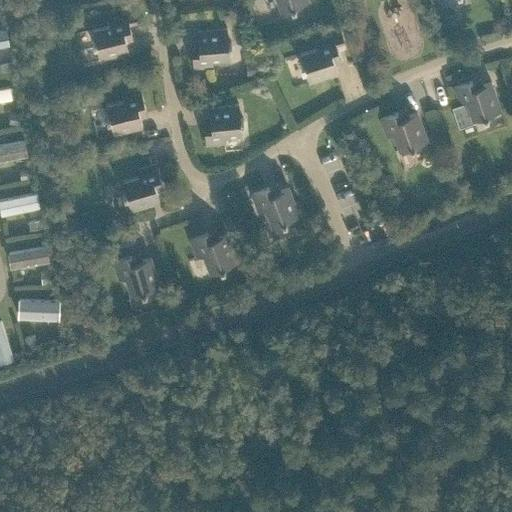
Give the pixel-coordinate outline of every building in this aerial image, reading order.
[(276,0),(279,11),(308,2),(307,0),(276,0)] [(245,1),(231,5),(234,14),(248,10),(245,1)] [(444,26),(456,22),(454,13),(441,17),(444,26)] [(109,26),(92,30),(99,59),(128,52),(124,34),(131,33),(126,14),(107,19),(109,26)] [(198,49),(191,49),(193,69),(212,67),(211,60),(229,58),(226,28),(197,31),(198,49)] [(338,54),(336,47),(344,44),(341,34),(314,41),(316,48),(299,54),(308,82),(337,74),(331,56),(338,54)] [(8,61),(0,62),(0,70),(9,70),(8,61)] [(251,75),(260,74),(259,61),(250,62),(251,75)] [(471,81),(453,87),(459,105),(451,107),(457,128),(473,123),(472,120),(500,111),(491,83),(473,88),(471,81)] [(123,101),(106,105),(113,134),(142,127),(137,110),(144,108),(140,89),(121,94),(123,101)] [(210,125),(203,126),(205,145),(224,143),(223,136),(241,134),(238,104),(208,107),(210,125)] [(8,123),(18,125),(20,114),(10,112),(8,123)] [(397,112),(379,119),(386,137),(393,134),(399,151),(427,140),(416,112),(400,119),(397,112)] [(139,176),(122,181),(130,210),(159,202),(154,185),(161,183),(155,164),(137,170),(139,176)] [(21,179),(31,177),(29,167),(19,170),(21,179)] [(268,187),(250,194),(257,212),(264,209),(270,226),(298,215),(288,187),(271,194),(268,187)] [(40,218),(27,221),(29,229),(42,227),(40,218)] [(207,233),(189,240),(195,258),(202,255),(208,272),(237,261),(226,234),(209,240),(207,233)] [(93,255),(84,257),(87,271),(96,270),(93,255)] [(131,256),(112,261),(118,280),(125,278),(130,295),(159,286),(150,258),(133,263),(131,256)] [(61,336),(58,326),(49,328),(52,339),(61,336)] [(34,334),(23,337),(26,346),(37,342),(34,334)]
